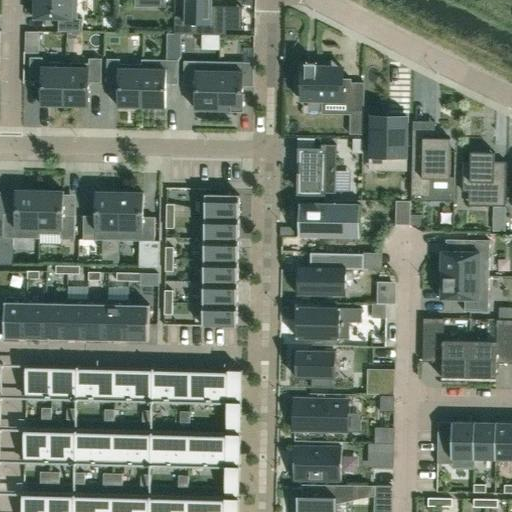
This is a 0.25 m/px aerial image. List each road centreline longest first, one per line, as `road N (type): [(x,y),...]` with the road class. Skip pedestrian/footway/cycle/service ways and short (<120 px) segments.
road 1 (residential): [(0,351),(261,357)]
road 2 (residential): [(265,150),(14,145)]
road 3 (residential): [(320,0),(511,96)]
road 4 (residential): [(261,357),(265,150)]
road 5 (residential): [(259,511),(261,357)]
road 6 (residential): [(267,0),(265,150)]
road 7 (residential): [(405,400),(409,251)]
road 8 (residential): [(14,0),(14,145)]
